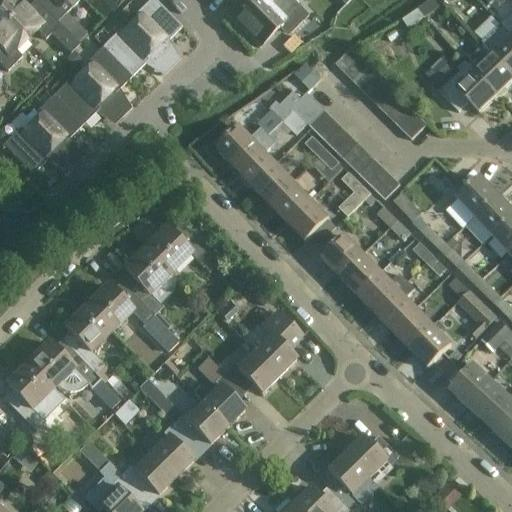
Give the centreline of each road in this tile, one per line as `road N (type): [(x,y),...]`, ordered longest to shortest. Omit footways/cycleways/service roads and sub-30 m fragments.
road 1 (residential): [(360,366),(192,171),(162,183),(0,335)]
road 2 (residential): [(175,0),(221,50),(62,194)]
road 3 (residential): [(511,510),(360,366)]
road 4 (residential): [(214,511),(360,366)]
